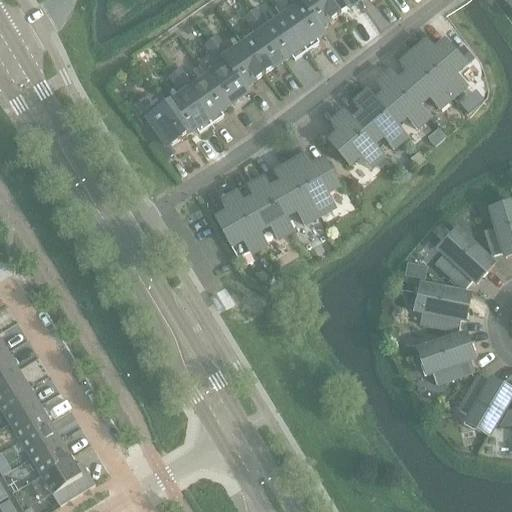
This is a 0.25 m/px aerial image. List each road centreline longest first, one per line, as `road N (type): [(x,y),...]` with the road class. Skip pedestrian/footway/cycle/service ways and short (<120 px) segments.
road 1 (residential): [(131,232),(442,0)]
road 2 (residential): [(132,496),(5,282)]
road 3 (tertiary): [(106,248),(223,445)]
road 4 (tertiary): [(248,427),(131,232)]
road 5 (tertiary): [(131,232),(14,46)]
road 6 (tertiary): [(0,73),(106,248)]
